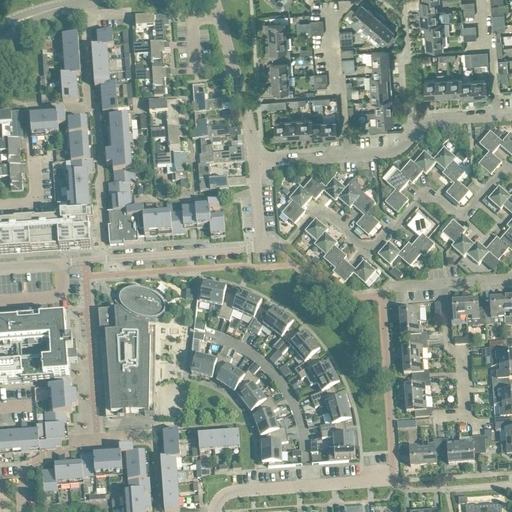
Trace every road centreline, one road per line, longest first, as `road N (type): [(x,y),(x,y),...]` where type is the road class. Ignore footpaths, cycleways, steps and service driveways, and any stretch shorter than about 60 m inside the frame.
road 1 (residential): [(511,172),(506,167),(457,215),(420,192),(371,246),(317,212),(286,245),(261,247)]
road 2 (residential): [(255,164),(385,152),(445,117),(511,115)]
road 3 (residential): [(214,511),(218,497),(252,489),(377,477),(407,490),(447,489)]
road 4 (residential): [(84,15),(104,259)]
road 5 (residential): [(30,468),(79,444),(154,440),(158,511)]
road 6 (residential): [(255,164),(213,0)]
road 7 (residential): [(104,259),(261,247)]
road 8 (residential): [(390,289),(511,276)]
